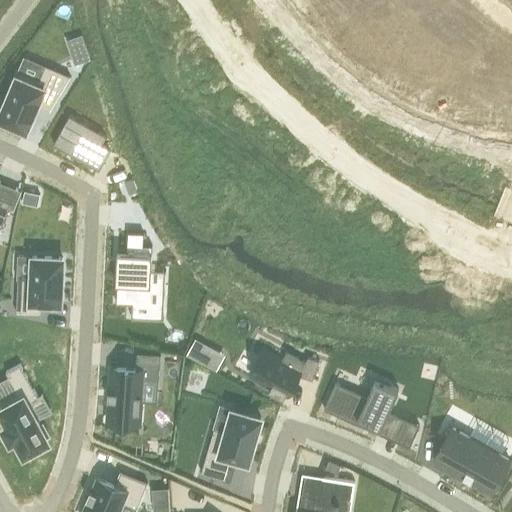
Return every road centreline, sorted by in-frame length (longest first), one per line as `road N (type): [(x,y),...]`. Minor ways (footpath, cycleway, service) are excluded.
road 1 (residential): [(45,511),(79,431),(89,191),(0,150)]
road 2 (residential): [(189,0),(247,76),(326,152),(511,252)]
road 3 (residential): [(260,0),(304,55),(392,122),(511,170)]
road 4 (residential): [(469,511),(415,478),(281,419),(270,511)]
